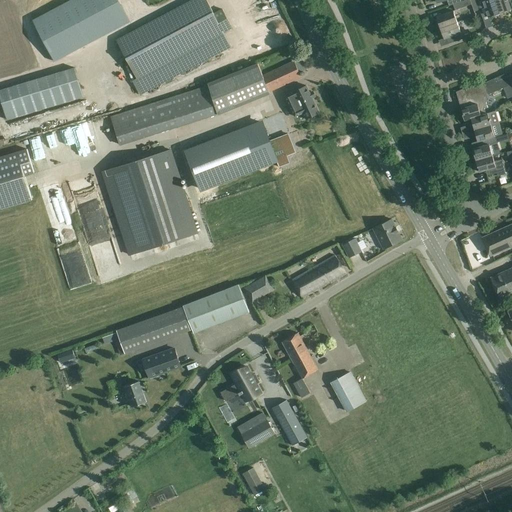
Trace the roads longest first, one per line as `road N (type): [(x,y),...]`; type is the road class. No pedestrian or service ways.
road 1 (unclassified): [(40,511),(154,430),(225,353),(427,237)]
road 2 (tertiary): [(427,237),(300,0)]
road 3 (tertiary): [(511,383),(427,237)]
road 4 (residential): [(473,218),(431,83)]
